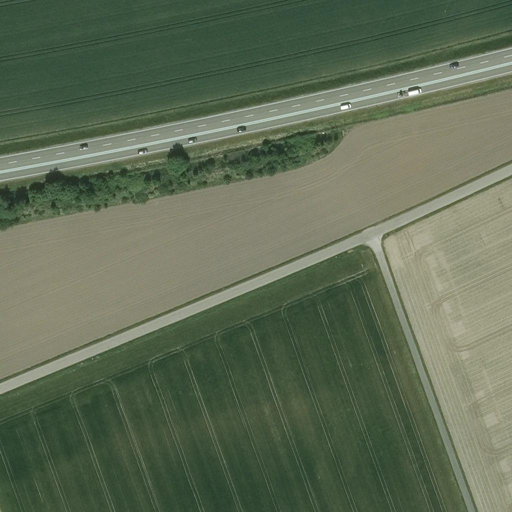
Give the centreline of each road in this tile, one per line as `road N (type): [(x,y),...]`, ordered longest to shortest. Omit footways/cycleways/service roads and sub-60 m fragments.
road 1 (trunk): [(0,176),(511,66)]
road 2 (trunk): [(511,54),(0,163)]
road 3 (unclassified): [(0,389),(372,235)]
road 4 (unclassified): [(372,235),(472,511)]
road 5 (unclassified): [(372,235),(511,169)]
